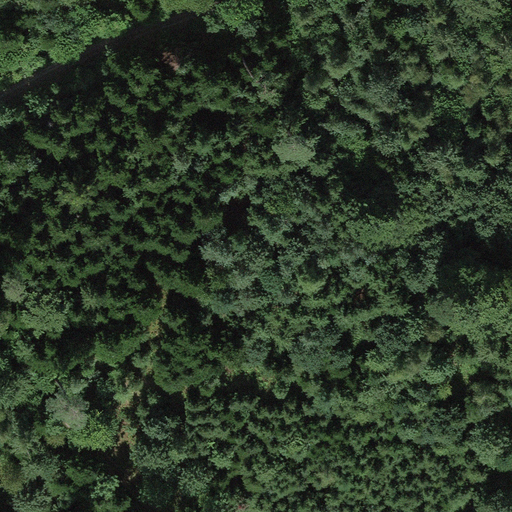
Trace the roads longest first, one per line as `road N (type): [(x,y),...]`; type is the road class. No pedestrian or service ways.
road 1 (track): [(267,0),(0,119)]
road 2 (track): [(151,511),(0,339)]
